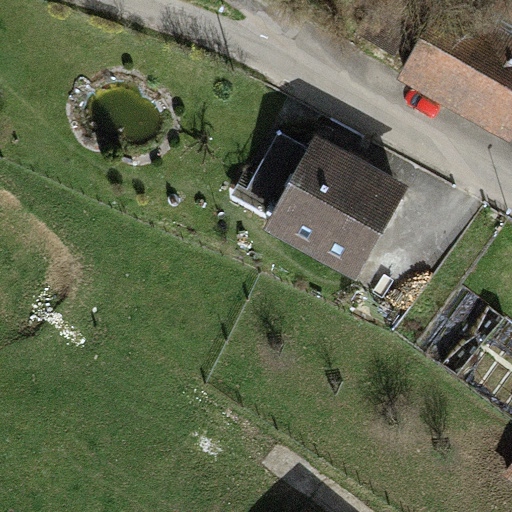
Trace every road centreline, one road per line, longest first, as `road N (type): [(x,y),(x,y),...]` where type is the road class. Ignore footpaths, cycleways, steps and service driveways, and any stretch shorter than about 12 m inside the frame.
road 1 (track): [(328,85),(90,0)]
road 2 (residential): [(511,192),(328,85)]
